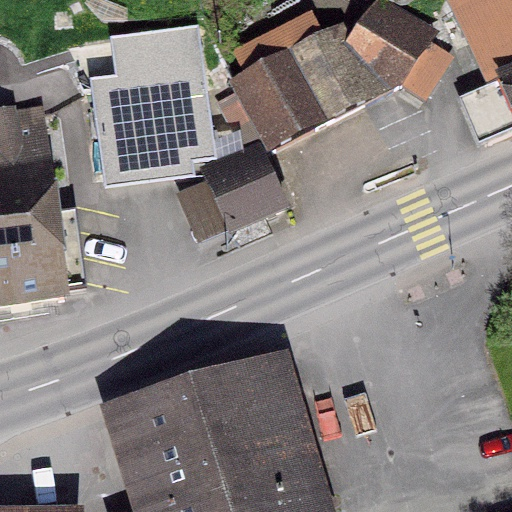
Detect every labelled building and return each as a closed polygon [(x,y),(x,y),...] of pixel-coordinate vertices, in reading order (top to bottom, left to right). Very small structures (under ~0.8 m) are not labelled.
[(456,59),(433,44),(440,33),(385,0),(377,0),(348,41),(338,25),(321,33),(311,12),(231,52),(243,74),(229,82),(268,156),(403,87),(425,103),(456,59)] [(511,0),(446,0),(484,88),(458,99),(478,147),(511,132),(511,0)] [(216,165),(198,27),(109,38),(114,78),(89,81),(103,194),(195,183),(193,167),(216,165)] [(0,311),(69,302),(43,106),(17,110),(16,106),(0,108),(0,311)] [(289,211),(259,145),(200,172),(204,183),(175,196),(198,246),(227,233),(230,238),(289,211)] [(315,511),(279,363),(111,414),(141,511),(315,511)]
